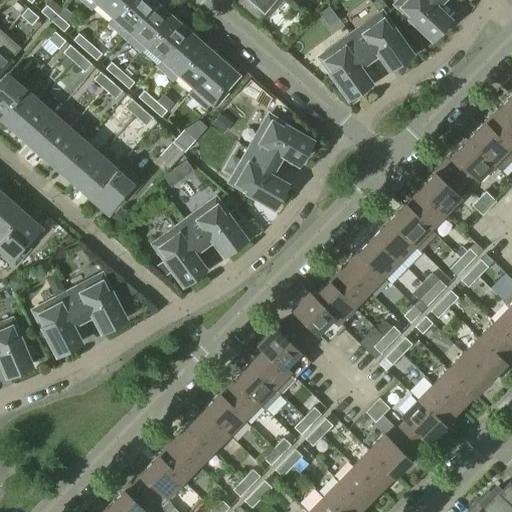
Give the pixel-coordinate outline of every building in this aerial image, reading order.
[(83,0),(93,8),(99,1),(98,1),(99,0),(83,0)] [(99,1),(115,15),(127,0),(99,0),(98,1),(99,1)] [(115,15),(109,22),(124,36),(155,1),(153,0),(127,0),(127,1),(115,15)] [(268,13),(279,0),(238,0),(237,2),(256,19),(265,10),(268,13)] [(448,19),(433,5),(437,0),(399,0),(396,3),(431,36),(448,19)] [(124,36),(141,50),(170,18),(163,11),(164,9),(155,1),(124,36)] [(52,21),(57,15),(45,4),(40,11),(52,21)] [(26,6),(19,15),(31,24),(37,16),(26,6)] [(350,35),(367,58),(377,50),(389,67),(409,53),(380,13),(350,35)] [(68,24),(57,15),(52,21),(62,31),(68,24)] [(170,18),(141,50),(157,65),(188,30),(177,21),(176,23),(170,18)] [(54,30),(47,38),(57,48),(64,40),(54,30)] [(174,80),(180,73),(180,72),(202,46),(195,39),(197,38),(188,30),(157,65),(174,80)] [(90,43),(89,42),(78,32),(72,39),(84,50),(90,43)] [(3,33),(0,36),(0,68),(19,47),(3,33)] [(356,65),(367,58),(350,35),(320,57),(348,96),(368,82),(356,65)] [(93,38),(89,42),(90,43),(84,50),(95,59),(101,52),(97,49),(100,44),(93,38)] [(73,61),(80,54),(69,44),(62,51),(73,61)] [(180,72),(180,73),(196,86),(220,58),(210,49),(208,51),(202,46),(180,72)] [(91,63),(80,54),(73,61),(84,71),(91,63)] [(229,66),(220,58),(196,86),(189,93),(207,108),(213,101),(217,104),(227,92),(223,89),(236,75),(227,68),(229,66)] [(123,71),(122,71),(111,61),(105,68),(117,78),(123,71)] [(128,64),(122,71),(123,71),(129,77),(135,70),(128,64)] [(104,88),(111,80),(100,70),(93,78),(104,88)] [(133,81),(129,77),(123,71),(117,78),(128,88),(133,81)] [(0,113),(23,87),(7,73),(0,80),(0,113)] [(121,89),(111,80),(104,88),(114,97),(121,89)] [(0,113),(0,117),(13,129),(38,101),(23,87),(0,113)] [(149,107),(155,100),(143,89),(137,96),(149,107)] [(511,91),(497,107),(511,120),(511,91)] [(134,115),(141,107),(130,98),(124,105),(134,115)] [(166,110),(155,100),(149,107),(160,116),(166,110)] [(13,129),(28,142),(53,114),(38,101),(13,129)] [(152,117),(141,107),(134,115),(145,124),(152,117)] [(511,120),(497,107),(482,122),(507,147),(511,141),(511,120)] [(28,142),(44,156),(69,128),(53,114),(28,142)] [(220,114),(212,124),(221,131),(229,122),(220,114)] [(249,148),(274,162),(280,151),(298,161),(310,140),(268,116),(249,148)] [(482,122),(467,138),(492,162),(501,170),(511,158),(511,151),(507,147),(482,122)] [(44,156),(59,169),(84,141),(69,128),(44,156)] [(183,129),(177,135),(189,145),(194,139),(183,129)] [(189,145),(177,135),(172,142),(183,152),(189,145)] [(467,138),(442,163),(463,183),(472,174),(476,178),(492,162),(467,138)] [(59,169),(74,183),(99,155),(84,141),(59,169)] [(267,174),(274,162),(249,148),(231,181),(273,205),(285,184),(267,174)] [(74,183),(90,196),(115,168),(114,167),(99,155),(74,183)] [(115,168),(90,196),(106,210),(120,194),(126,199),(141,181),(119,162),(114,167),(115,168)] [(442,163),(417,188),(443,212),(459,196),(454,192),(463,183),(442,163)] [(417,188),(402,203),(433,233),(434,233),(429,227),(443,212),(417,188)] [(478,197),(488,207),(495,200),(485,190),(478,197)] [(488,207),(478,197),(471,204),(481,214),(488,207)] [(0,236),(22,211),(7,198),(0,205),(0,236)] [(214,199),(184,221),(201,244),(211,236),(223,252),(243,238),(214,199)] [(402,203),(387,219),(419,249),(433,233),(402,203)] [(22,211),(0,236),(0,252),(14,265),(30,247),(24,242),(38,225),(22,211)] [(387,219),(372,234),(397,259),(412,244),(418,249),(419,249),(387,219)] [(201,244),(184,221),(154,244),(183,282),(202,268),(190,252),(201,244)] [(372,234),(357,250),(382,275),(397,259),(372,234)] [(458,258),(465,265),(476,254),(468,247),(458,258)] [(357,250),(342,265),(367,290),(382,275),(357,250)] [(465,265),(458,258),(448,268),(456,275),(465,265)] [(470,269),(477,276),(487,266),(480,259),(470,269)] [(162,260),(155,265),(163,276),(170,270),(162,260)] [(342,265),(326,281),(352,305),(367,290),(342,265)] [(477,276),(470,269),(460,279),(467,286),(477,276)] [(431,272),(421,282),(435,296),(445,286),(431,272)] [(100,275),(67,293),(80,317),(92,311),(101,329),(122,318),(114,303),(137,291),(123,280),(106,288),(100,275)] [(352,305),(326,281),(312,295),(307,289),(290,307),(326,343),(343,325),(338,320),(352,305)] [(421,282),(412,292),(426,305),(435,296),(421,282)] [(507,306),(511,310),(511,286),(500,299),(507,306)] [(440,300),(447,307),(457,296),(450,290),(440,300)] [(68,324),(80,317),(67,293),(34,310),(57,353),(78,342),(68,324)] [(437,317),(447,307),(440,300),(430,310),(437,317)] [(402,315),(409,322),(420,312),(412,305),(402,315)] [(511,310),(507,306),(492,321),(511,340),(511,310)] [(425,315),(414,326),(422,333),(432,322),(425,315)] [(10,320),(0,324),(0,359),(7,374),(29,365),(10,320)] [(382,335),(389,342),(400,332),(392,325),(390,327),(383,320),(375,328),(382,335)] [(511,340),(492,321),(477,337),(502,361),(511,351),(511,340)] [(293,379),(292,378),(309,360),(272,324),(255,342),(261,347),(247,362),(279,393),(293,379)] [(389,342),(382,335),(372,345),(380,352),(389,342)] [(394,346),(401,354),(411,343),(404,336),(394,346)] [(462,352),(487,377),(502,361),(477,337),(462,352)] [(401,354),(394,346),(384,357),(391,364),(401,354)] [(462,352),(446,368),(472,393),(487,377),(462,352)] [(247,362),(232,377),(257,402),(264,409),(279,393),(247,362)] [(431,383),(456,408),(472,393),(446,368),(431,383)] [(232,377),(217,393),(242,417),(257,402),(232,377)] [(431,383),(416,399),(441,423),(456,408),(431,383)] [(217,393),(201,408),(227,433),(242,417),(217,393)] [(371,404),(382,414),(389,407),(378,397),(371,404)] [(417,449),(441,423),(416,399),(400,415),(405,419),(396,428),(417,449)] [(382,414),(371,404),(364,411),(375,421),(382,414)] [(313,406),(303,416),(310,423),(320,413),(313,406)] [(201,408),(186,424),(212,449),(227,433),(201,408)] [(396,428),(395,429),(381,415),(374,423),(388,436),(387,437),(383,433),(367,449),(392,474),(417,449),(396,428)] [(310,423),(303,416),(293,426),(300,433),(310,423)] [(314,427),(322,435),(332,424),(324,417),(314,427)] [(186,424),(156,455),(181,479),(212,449),(186,424)] [(322,435),(314,427),(304,438),(312,445),(322,435)] [(282,436),(272,447),(280,454),(290,444),(282,436)] [(280,454),(272,447),(263,458),(270,464),(280,454)] [(284,458),(291,465),(301,456),(294,449),(284,458)] [(367,449),(343,474),(368,498),(392,474),(367,449)] [(156,455),(131,480),(152,500),(161,491),(165,496),(181,479),(156,455)] [(291,465),(284,458),(274,468),(281,475),(291,465)] [(251,468),(242,478),(249,485),(259,475),(251,468)] [(343,474),(326,490),(348,511),(354,511),(368,498),(343,474)] [(249,485),(242,478),(232,489),(239,496),(249,485)] [(479,500),(491,511),(511,511),(511,478),(502,489),(498,485),(500,483),(498,481),(479,500)] [(131,480),(107,505),(113,511),(146,511),(143,509),(152,500),(131,480)] [(254,490),(260,497),(270,487),(263,480),(254,490)] [(260,497),(254,490),(244,500),(251,507),(260,497)] [(348,511),(326,490),(310,507),(315,511),(348,511)] [(211,510),(213,511),(223,511),(229,507),(221,500),(211,510)] [(491,511),(479,500),(470,509),(472,511),(470,511),(491,511)]
